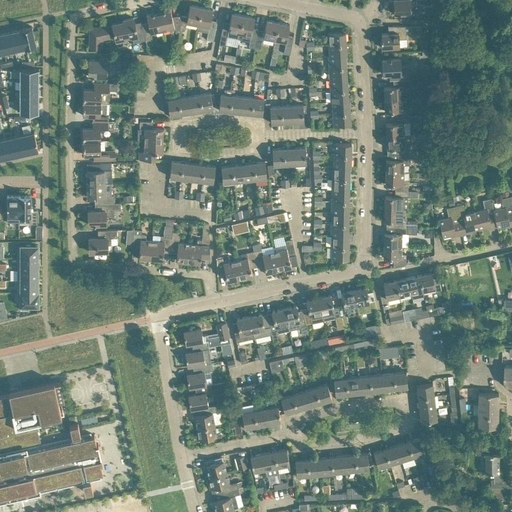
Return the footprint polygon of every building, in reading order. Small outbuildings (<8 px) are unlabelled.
[(416,3),(416,0),(393,0),(394,14),(398,14),(398,15),(401,15),(401,14),(411,13),(411,4),(416,3)] [(198,24),(202,6),(190,4),(187,16),(180,15),(180,18),(180,32),(185,31),(187,22),(198,24)] [(213,40),(216,21),(210,20),(213,9),(202,6),(198,24),(197,29),(209,32),(208,39),(213,40)] [(180,32),(180,18),(173,20),(170,8),(163,10),(163,12),(160,13),(163,28),(170,27),(170,30),(175,29),(176,33),(180,32)] [(163,28),(160,13),(154,14),(154,12),(146,14),(149,25),(143,26),(146,41),(147,41),(148,47),(154,46),(152,37),(157,36),(156,30),(163,28)] [(239,38),(240,30),(244,15),(234,13),(234,16),(231,15),(229,23),(223,22),(219,44),(225,45),(227,36),(239,38)] [(254,47),(258,29),(252,28),(254,20),(251,19),(252,16),(244,15),(240,30),(252,32),(251,40),(249,46),(254,47)] [(146,41),(143,26),(141,21),(135,23),(133,17),(123,19),(123,21),(112,23),(112,25),(107,26),(107,24),(90,28),(89,47),(102,47),(102,39),(116,37),(117,42),(134,38),(135,44),(146,41)] [(275,37),(278,22),(269,20),(269,23),(266,22),(264,30),(258,29),(254,47),(262,49),(264,35),(275,37)] [(290,54),(293,36),(287,35),(289,24),(278,22),(275,37),(286,39),(284,53),(290,54)] [(406,39),(405,25),(392,25),(392,32),(381,33),(382,38),(381,38),(381,47),(400,46),(399,40),(406,39)] [(36,45),(32,26),(21,28),(25,47),(36,45)] [(25,47),(21,28),(20,29),(10,31),(14,50),(25,47)] [(14,50),(10,31),(0,33),(0,36),(4,52),(14,50)] [(345,31),(328,32),(329,44),(346,43),(345,31)] [(347,54),(346,43),(329,44),(329,55),(328,55),(328,56),(347,54)] [(119,66),(120,53),(104,52),(103,59),(89,59),(88,76),(106,77),(107,69),(111,69),(112,66),(119,66)] [(347,55),(347,54),(328,56),(329,67),(346,66),(345,55),(347,55)] [(400,57),(391,58),(391,57),(389,57),(389,58),(382,59),(383,73),(390,73),(390,80),(393,79),(405,79),(408,79),(407,66),(401,67),(400,57)] [(347,78),(346,66),(329,67),(330,79),(347,78)] [(39,79),(39,68),(20,68),(20,79),(34,79),(39,79)] [(268,80),(269,73),(260,71),(259,78),(268,80)] [(348,89),(347,78),(330,79),(330,90),(348,89)] [(39,90),(39,79),(34,79),(20,79),(20,90),(34,90),(39,90)] [(408,91),(408,79),(405,79),(393,79),(393,86),(384,86),(384,99),(402,98),(402,92),(408,91)] [(117,83),(110,83),(96,82),(96,89),(83,88),(83,101),(101,102),(109,103),(110,90),(117,90),(117,83)] [(348,100),(348,89),(330,90),(331,102),(349,101),(349,100),(348,100)] [(39,101),(39,90),(34,90),(20,90),(20,101),(34,101),(39,101)] [(211,92),(200,94),(202,110),(213,108),(211,92)] [(202,110),(200,94),(189,95),(191,111),(202,110)] [(191,111),(189,95),(178,97),(181,113),(191,111)] [(230,111),(231,96),(220,95),(219,110),(230,111)] [(240,112),(242,97),(231,96),(230,111),(240,112)] [(181,113),(178,97),(167,99),(170,115),(181,113)] [(251,113),(253,97),(242,97),(240,112),(251,113)] [(264,98),(253,97),(251,113),(262,114),(264,98)] [(408,116),(407,110),(407,106),(402,106),(402,98),(384,99),(385,111),(395,110),(395,117),(408,116)] [(39,112),(39,101),(34,101),(20,101),(20,112),(39,112)] [(100,114),(101,102),(83,101),(82,115),(95,115),(95,122),(108,122),(109,114),(100,114)] [(350,112),(349,101),(331,102),(332,102),(333,113),(350,112)] [(282,122),(281,106),(270,106),(270,104),(265,104),(264,114),(270,114),(271,122),(282,122)] [(303,104),(292,105),(293,121),(304,121),(303,104)] [(293,121),(292,105),(281,106),(282,122),(293,121)] [(351,124),(350,112),(333,113),(333,125),(351,124)] [(404,135),(404,126),(408,126),(408,122),(418,121),(418,115),(408,116),(395,117),(396,123),(386,123),(386,136),(404,135)] [(140,121),(140,128),(146,129),(146,140),(162,141),(163,128),(152,128),(152,121),(140,121)] [(109,128),(108,122),(95,122),(95,127),(82,128),(83,140),(100,140),(100,128),(109,128)] [(38,150),(34,131),(24,133),(28,152),(38,150)] [(28,152),(24,133),(13,136),(17,155),(28,152)] [(411,134),(404,135),(386,136),(387,148),(397,147),(397,153),(410,153),(417,153),(417,146),(417,145),(415,144),(412,144),(411,134)] [(17,155),(13,136),(2,138),(7,157),(17,155)] [(100,153),(100,140),(83,140),(83,154),(96,153),(96,160),(115,160),(115,152),(100,153)] [(162,152),(162,141),(146,140),(145,152),(139,151),(139,159),(152,159),(155,159),(155,152),(162,152)] [(351,143),(334,143),(334,154),(351,155),(351,143)] [(295,163),(294,147),(283,148),(284,164),(295,163)] [(306,163),(305,147),(294,147),(295,163),(306,163)] [(284,164),(283,148),(272,148),(273,165),(284,164)] [(404,172),(404,164),(409,164),(410,153),(397,153),(397,159),(386,159),(386,172),(404,172)] [(351,166),(351,155),(334,154),(333,166),(351,166)] [(180,178),(182,161),(171,160),(169,176),(180,178)] [(191,179),(193,163),(182,161),(180,178),(191,179)] [(267,177),(265,161),(254,162),(256,178),(267,177)] [(112,175),(111,162),(100,163),(100,170),(87,170),(87,184),(105,183),(105,175),(112,175)] [(256,178),(254,162),(243,163),(245,180),(256,178)] [(202,180),(204,164),(193,163),(191,179),(202,180)] [(245,180),(243,163),(232,165),(234,181),(245,180)] [(215,165),(204,164),(202,180),(213,182),(215,165)] [(234,181),(232,165),(221,166),(223,182),(234,181)] [(351,167),(351,166),(333,166),(332,166),(332,177),(349,178),(350,167),(351,167)] [(403,180),(404,172),(386,172),(385,184),(395,184),(395,190),(408,190),(408,180),(403,180)] [(349,189),(349,178),(332,177),(332,189),(349,189)] [(111,183),(105,183),(87,184),(88,196),(101,196),(101,203),(114,203),(114,195),(111,195),(111,183)] [(349,201),(349,189),(332,189),(331,200),(349,201)] [(407,209),(407,196),(408,190),(395,190),(395,196),(385,196),(385,209),(403,209),(407,209)] [(18,216),(18,195),(7,195),(7,222),(18,222),(18,216)] [(31,211),(31,195),(18,195),(18,216),(18,222),(31,222),(31,223),(37,223),(37,211),(31,211)] [(511,225),(511,207),(509,196),(501,198),(503,207),(494,209),(493,209),(497,226),(509,224),(510,226),(511,225)] [(493,209),(494,209),(491,197),(482,199),(485,209),(475,211),(479,228),(491,225),(491,228),(497,226),(493,209)] [(348,212),(349,201),(331,200),(331,212),(348,212)] [(114,203),(101,203),(100,203),(100,210),(88,210),(89,224),(106,224),(106,217),(114,216),(114,211),(121,211),(121,202),(114,203)] [(479,228),(475,211),(465,213),(463,204),(455,205),(461,234),(467,233),(467,231),(479,228)] [(461,234),(455,205),(447,207),(449,217),(439,219),(443,236),(455,233),(455,236),(461,234)] [(417,221),(407,221),(402,221),(403,209),(385,209),(384,220),(394,221),(394,227),(417,227),(417,221)] [(348,224),(348,212),(331,212),(331,223),(348,224)] [(278,219),(277,213),(267,216),(268,222),(278,219)] [(268,222),(267,216),(257,218),(258,224),(268,222)] [(210,257),(209,223),(203,222),(202,239),(197,239),(197,243),(191,243),(189,261),(200,262),(201,255),(209,256),(209,257),(210,257)] [(348,235),(348,224),(331,223),(330,235),(332,235),(349,235),(348,235)] [(416,233),(417,227),(394,227),(394,233),(384,233),(384,245),(401,246),(402,233),(406,233),(416,233)] [(102,237),(89,238),(89,252),(107,251),(107,244),(117,244),(117,229),(102,230),(102,237)] [(134,232),(133,246),(140,246),(139,257),(151,258),(153,239),(146,238),(146,234),(141,234),(142,229),(134,229),(134,232)] [(189,261),(191,243),(179,242),(180,232),(172,231),(172,236),(171,249),(177,250),(176,260),(189,261)] [(171,249),(172,236),(159,235),(159,239),(153,239),(151,258),(163,259),(164,248),(171,249)] [(349,247),(349,235),(332,235),(331,246),(349,247)] [(285,244),(273,246),(274,252),(278,269),(284,268),(284,270),(292,268),(290,259),(289,259),(288,256),(296,254),(293,242),(285,244)] [(38,257),(38,245),(17,245),(17,257),(38,257)] [(401,257),(401,246),(384,245),(383,257),(393,257),(393,267),(406,264),(406,257),(401,257)] [(348,258),(349,247),(331,246),(331,258),(348,258)] [(278,269),(274,252),(264,254),(263,249),(254,251),(256,263),(264,261),(264,264),(264,265),(266,274),(274,272),(273,270),(278,269)] [(256,263),(254,251),(247,252),(241,254),(242,258),(236,260),(239,278),(245,276),(245,279),(253,277),(251,268),(250,268),(249,265),(256,263)] [(40,264),(40,258),(38,258),(38,257),(17,257),(17,269),(38,269),(38,264),(40,264)] [(239,278),(236,260),(224,262),(223,258),(217,259),(217,272),(225,270),(225,273),(227,283),(234,281),(234,279),(239,278)] [(481,263),(467,266),(473,292),(487,289),(481,263)] [(473,292),(467,266),(453,269),(459,295),(473,292)] [(38,280),(38,269),(17,269),(17,280),(38,280)] [(441,289),(438,276),(433,278),(431,272),(419,274),(423,290),(434,287),(435,291),(441,289)] [(423,290),(419,274),(408,277),(411,292),(423,290)] [(411,292),(408,277),(396,280),(399,295),(411,292)] [(38,291),(38,280),(17,280),(17,292),(20,292),(38,292),(38,291)] [(399,295),(396,280),(384,282),(385,288),(379,289),(382,303),(389,301),(388,297),(399,295)] [(377,309),(373,291),(367,292),(366,286),(354,289),(359,313),(377,309)] [(359,313),(354,289),(342,292),(345,307),(339,308),(344,327),(350,326),(348,315),(359,313)] [(38,305),(38,292),(20,292),(20,309),(29,310),(29,305),(38,305)] [(344,327),(339,308),(339,306),(333,307),(331,294),(319,297),(324,319),(335,317),(337,325),(338,328),(344,327)] [(324,319),(319,297),(306,299),(308,308),(303,309),(306,323),(324,319)] [(432,304),(426,305),(429,316),(440,313),(438,306),(433,307),(432,304)] [(306,323),(303,309),(297,311),(296,305),(284,307),(289,330),(300,327),(302,335),(308,333),(306,323)] [(429,316),(426,305),(414,308),(416,314),(417,318),(429,316)] [(289,330),(284,307),(272,310),(272,312),(267,313),(268,317),(271,331),(273,340),(279,339),(278,332),(289,330)] [(271,331),(268,317),(262,319),(261,313),(249,315),(252,331),(254,337),(265,335),(265,332),(271,331)] [(403,314),(389,317),(391,324),(404,321),(403,314)] [(252,331),(249,315),(237,318),(238,321),(233,322),(237,341),(254,337),(252,331)] [(229,337),(226,321),(216,323),(220,339),(229,337)] [(201,328),(183,331),(186,344),(203,342),(201,328)] [(392,357),(391,346),(379,347),(380,358),(392,357)] [(203,349),(185,352),(187,366),(196,365),(205,363),(203,349)] [(245,351),(239,352),(241,362),(248,361),(245,351)] [(284,369),(283,363),(282,358),(269,361),(271,371),(284,369)] [(197,372),(187,374),(189,388),(195,386),(206,385),(207,384),(204,371),(210,370),(209,362),(205,363),(196,365),(197,372)] [(406,370),(394,372),(395,388),(408,386),(406,370)] [(395,388),(394,372),(382,373),(383,389),(395,388)] [(383,389),(382,373),(370,375),(371,390),(383,389)] [(371,390),(370,375),(358,376),(359,392),(371,390)] [(359,392),(358,376),(346,377),(347,393),(359,392)] [(347,393),(346,377),(333,379),(335,394),(347,393)] [(0,450),(0,451),(1,455),(0,455),(0,495),(100,473),(103,472),(101,463),(103,463),(98,443),(96,443),(94,434),(91,435),(41,446),(40,442),(37,426),(38,426),(36,419),(61,413),(61,414),(64,413),(61,400),(64,399),(60,382),(54,383),(54,381),(9,391),(9,393),(0,395),(0,450)] [(417,384),(418,396),(434,394),(433,382),(417,384)] [(327,383),(316,386),(320,402),(332,398),(327,383)] [(208,406),(206,392),(212,391),(211,384),(207,384),(206,385),(195,386),(196,392),(199,392),(199,393),(188,395),(190,409),(199,408),(208,406)] [(320,402),(316,386),(304,390),(309,405),(320,402)] [(309,405),(304,390),(292,393),(297,409),(309,405)] [(478,392),(478,425),(498,426),(498,393),(478,392)] [(297,409),(292,393),(280,397),(285,413),(297,409)] [(435,407),(434,394),(418,396),(420,408),(435,407)] [(278,404),(266,407),(269,423),(281,420),(278,404)] [(214,423),(213,412),(220,411),(219,405),(208,406),(199,408),(200,414),(193,415),(194,420),(196,420),(197,426),(214,423)] [(269,423),(266,407),(254,409),(257,425),(269,423)] [(437,419),(435,407),(420,408),(421,421),(437,419)] [(257,425),(254,409),(242,411),(245,427),(257,425)] [(242,432),(240,419),(228,421),(229,428),(234,427),(235,433),(242,432)] [(97,422),(81,425),(83,431),(98,427),(97,422)] [(70,425),(72,435),(72,436),(80,434),(78,423),(70,425)] [(216,434),(214,423),(197,426),(198,433),(196,434),(197,439),(216,436),(217,438),(221,437),(222,436),(222,434),(221,433),(216,434)] [(425,452),(420,437),(408,441),(413,456),(425,452)] [(413,456),(408,441),(397,444),(402,459),(413,456)] [(402,459),(397,444),(385,448),(390,463),(402,459)] [(492,444),(475,445),(475,453),(485,453),(485,460),(484,460),(484,466),(486,466),(486,472),(499,472),(499,453),(492,453),(492,444)] [(289,464),(286,448),(274,450),(277,466),(289,464)] [(390,463),(385,448),(374,452),(378,467),(390,463)] [(277,466),(274,450),(262,453),(265,468),(277,466)] [(369,468),(367,452),(355,453),(357,469),(369,468)] [(265,468),(262,453),(250,455),(253,471),(265,468)] [(357,469),(355,453),(343,455),(345,470),(357,469)] [(249,466),(246,455),(234,457),(236,469),(249,466)] [(345,470),(343,455),(331,456),(333,472),(345,470)] [(207,464),(204,465),(205,470),(208,470),(209,476),(226,471),(223,460),(222,456),(206,460),(207,464)] [(333,472),(331,456),(319,457),(321,473),(333,472)] [(321,473),(319,457),(307,459),(309,474),(321,473)] [(309,474),(307,459),(295,460),(297,475),(309,474)] [(237,481),(231,483),(229,483),(226,471),(209,476),(211,483),(209,484),(210,489),(221,486),(222,491),(238,487),(237,481)] [(93,490),(91,479),(90,479),(82,481),(85,492),(93,490)] [(511,480),(491,480),(491,491),(511,491),(511,480)] [(216,511),(217,511),(234,507),(238,506),(235,494),(240,493),(238,487),(222,491),(224,498),(211,501),(212,506),(215,505),(216,511)]
